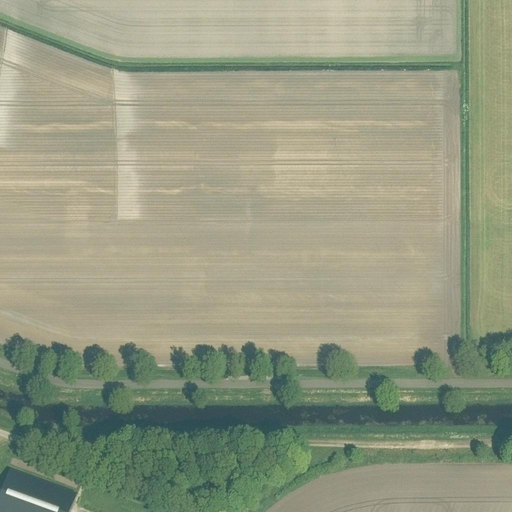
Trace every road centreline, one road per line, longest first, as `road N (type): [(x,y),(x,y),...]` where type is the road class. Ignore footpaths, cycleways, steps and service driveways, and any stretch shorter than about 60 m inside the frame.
road 1 (unclassified): [(511,384),(71,385),(0,362)]
road 2 (unclassified): [(189,511),(0,433)]
